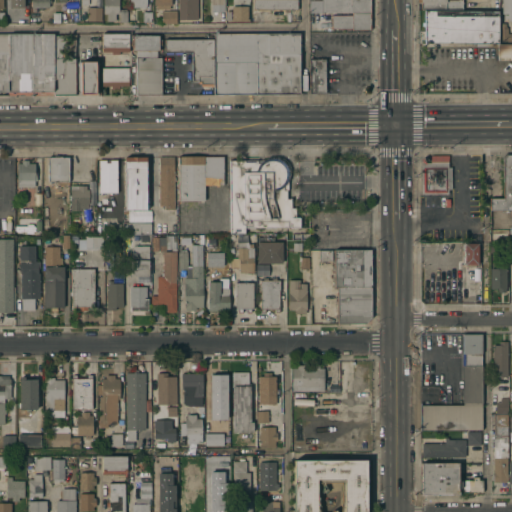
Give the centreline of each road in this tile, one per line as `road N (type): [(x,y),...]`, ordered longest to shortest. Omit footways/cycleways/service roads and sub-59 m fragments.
road 1 (residential): [(399,343),(0,346)]
road 2 (primary): [(399,511),(397,219)]
road 3 (primary): [(266,121),(0,125)]
road 4 (primary): [(395,121),(266,121)]
